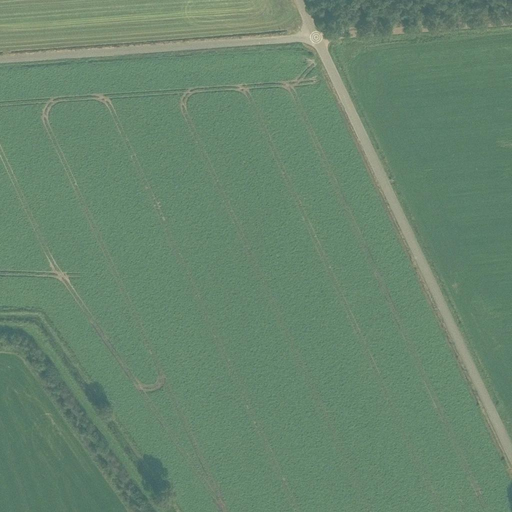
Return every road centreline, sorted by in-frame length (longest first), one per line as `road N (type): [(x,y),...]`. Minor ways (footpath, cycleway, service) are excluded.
road 1 (unclassified): [(511,456),(315,37)]
road 2 (unclassified): [(0,60),(315,37)]
road 3 (track): [(0,328),(35,336),(158,511)]
